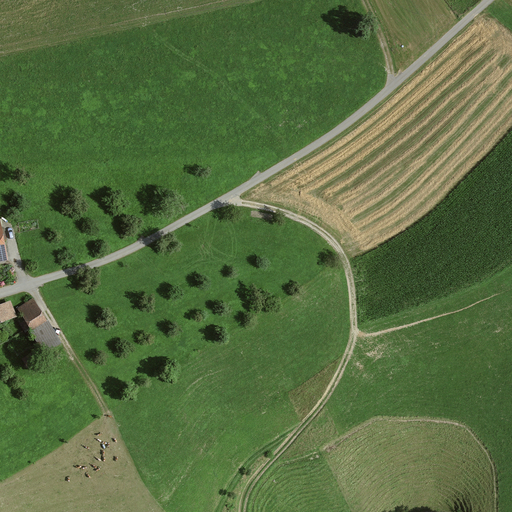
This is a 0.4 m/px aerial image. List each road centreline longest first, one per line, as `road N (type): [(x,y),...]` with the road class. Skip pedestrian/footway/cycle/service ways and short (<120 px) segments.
road 1 (track): [(241,511),(252,477),(321,401),(350,330),(353,298),(347,263),(316,224),(226,201)]
road 2 (track): [(29,284),(105,412)]
